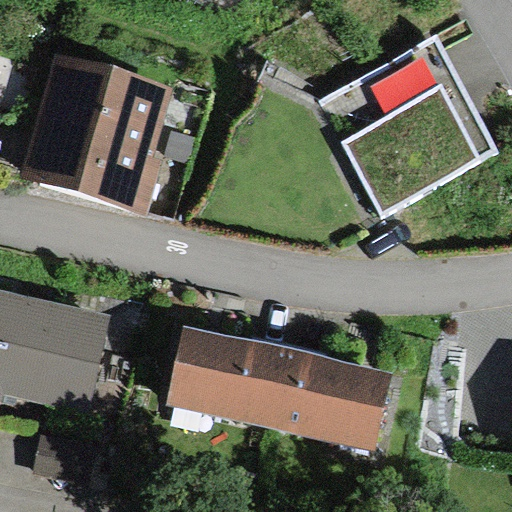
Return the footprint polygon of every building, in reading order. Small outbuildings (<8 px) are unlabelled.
[(491,151),(432,37),(329,89),(388,204),(491,151)] [(156,103),(58,74),(26,183),(124,212),(156,103)] [(0,392),(75,411),(95,332),(0,308),(0,392)] [(263,435),(277,366),(187,347),(172,416),(263,435)] [(263,435),(361,455),(375,386),(277,366),(263,435)] [(45,440),(44,481),(101,482),(102,442),(45,440)]
